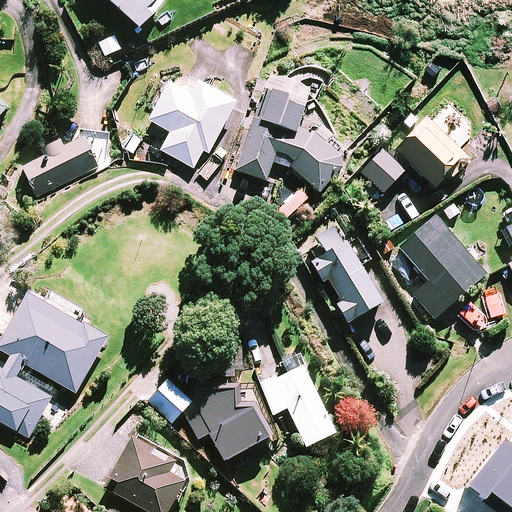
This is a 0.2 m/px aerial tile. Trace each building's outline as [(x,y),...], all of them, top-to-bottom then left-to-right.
[(107,0),(142,32),(166,6),(159,0),(107,0)] [(121,51),(114,37),(99,45),(107,59),(121,51)] [(237,105),(191,80),(171,86),(151,123),(172,134),(162,152),(200,173),(237,105)] [(301,129),(308,114),(290,107),(293,101),(267,91),(235,170),(267,183),(275,163),(295,171),(321,194),(347,163),(312,133),(301,129)] [(0,121),(9,112),(0,104),(0,121)] [(465,158),(428,121),(397,152),(434,189),(465,158)] [(99,169),(85,140),(66,148),(64,143),(43,153),(45,158),(23,169),(38,199),(99,169)] [(406,172),(383,151),(362,173),(385,194),(406,172)] [(415,296),(452,340),(466,327),(449,308),(486,276),(437,218),(385,262),(415,296)] [(349,325),(384,305),(361,266),(379,256),(362,227),(345,237),(339,226),(321,236),(330,252),(313,262),(325,284),(330,281),(341,301),(337,303),(349,325)] [(81,327),(29,298),(0,347),(0,350),(77,394),(108,339),(82,325),(81,327)] [(242,377),(243,342),(223,341),(221,376),(242,377)] [(336,435),(304,367),(262,388),(275,416),(289,409),(308,449),(336,435)] [(187,398),(170,382),(150,402),(173,425),(184,414),(193,417),(191,421),(200,439),(212,433),(227,461),(274,438),(256,405),(241,404),(241,385),(212,385),(194,379),(187,398)] [(187,463),(179,463),(136,437),(106,488),(146,511),(171,511),(183,492),(186,494),(192,481),(187,463)]
